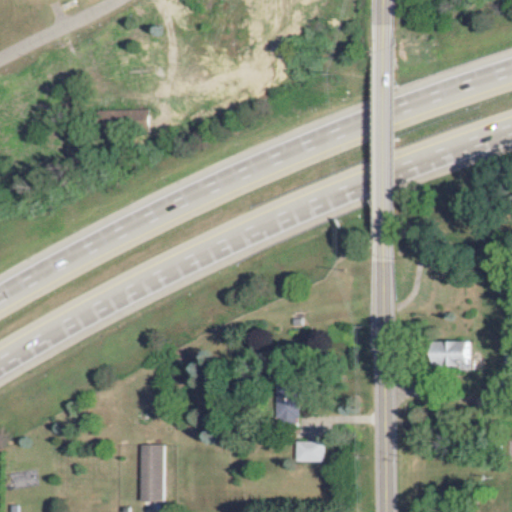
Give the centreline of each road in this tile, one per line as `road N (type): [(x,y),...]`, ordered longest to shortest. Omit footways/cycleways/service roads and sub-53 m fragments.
road 1 (motorway): [(0,364),(328,190),(511,130)]
road 2 (motorway): [(511,72),(324,137),(0,301)]
road 3 (residential): [(385,256),(388,511)]
road 4 (residential): [(386,26),(385,256)]
road 5 (residential): [(0,60),(118,0)]
